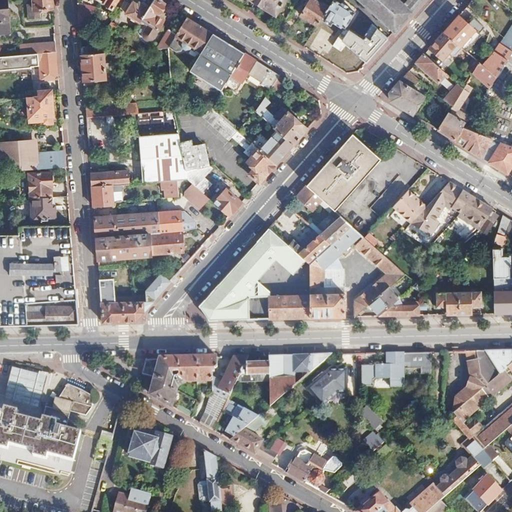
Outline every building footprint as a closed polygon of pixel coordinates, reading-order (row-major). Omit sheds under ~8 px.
[(7,0),(0,0),(0,33),(10,33),(7,0)] [(33,0),(33,3),(27,4),(28,19),(41,18),(40,10),(53,9),(52,0),(33,0)] [(100,0),(106,4),(105,4),(112,9),(117,0),(100,0)] [(158,0),(153,0),(148,9),(141,21),(139,23),(143,25),(144,22),(148,24),(145,29),(155,35),(164,20),(162,17),(164,14),(160,11),(165,4),(158,0)] [(252,0),(276,15),(285,0),(252,0)] [(328,8),(314,0),(309,0),(300,15),(317,26),(320,20),(328,8)] [(333,0),(328,8),(320,20),(329,26),(332,23),(343,30),(354,13),(348,9),(348,8),(341,3),(340,5),(333,0)] [(359,0),(395,31),(411,12),(397,0),(359,0)] [(137,5),(132,2),(126,12),(141,21),(148,9),(138,3),(137,5)] [(93,12),(79,12),(80,25),(85,24),(93,12)] [(469,23),(459,15),(444,32),(457,43),(461,46),(481,24),(474,17),(469,23)] [(187,18),(177,35),(170,47),(176,51),(182,50),(184,48),(186,49),(192,48),(192,47),(202,54),(192,69),(191,71),(222,91),(231,76),(235,69),(245,53),(214,34),(187,18)] [(511,25),(502,41),(505,43),(488,69),(497,76),(511,54),(511,25)] [(376,27),(359,46),(372,57),(389,38),(376,27)] [(177,35),(169,30),(157,49),(169,47),(170,47),(177,35)] [(457,43),(444,32),(429,48),(443,60),(456,45),(457,43)] [(56,43),(22,44),(23,54),(42,53),(57,51),(56,43)] [(98,45),(81,46),(82,55),(98,53),(98,45)] [(43,63),(39,63),(40,67),(40,78),(41,81),(59,79),(57,51),(42,53),(43,63)] [(42,53),(23,54),(0,57),(0,71),(35,69),(35,67),(40,67),(39,63),(43,63),(42,53)] [(98,53),(82,55),(84,81),(108,78),(106,53),(98,53)] [(231,76),(242,82),(248,71),(262,81),(261,84),(270,90),(272,86),(279,75),(245,53),(235,69),(231,76)] [(424,53),(417,62),(440,80),(442,77),(446,71),(424,53)] [(480,62),(474,57),(466,68),(469,70),(473,73),(480,62)] [(480,62),(473,73),(488,84),(491,86),(497,76),(488,69),(480,62)] [(419,79),(410,70),(390,92),(391,100),(413,114),(425,96),(413,88),(419,79)] [(446,71),(442,77),(457,84),(459,81),(446,71)] [(286,79),(279,75),(272,86),(279,91),(286,79)] [(459,81),(457,84),(445,96),(456,100),(463,89),(465,86),(459,81)] [(463,89),(456,100),(449,111),(455,114),(468,93),(463,89)] [(40,96),(29,97),(31,122),(42,121),(42,126),(54,125),(51,91),(42,92),(39,92),(40,96)] [(270,101),(265,96),(256,111),(260,115),(266,107),(270,101)] [(138,104),(124,106),(124,114),(139,113),(138,104)] [(266,107),(260,115),(277,130),(293,144),(308,127),(289,110),(288,111),(282,104),(274,113),(266,107)] [(124,106),(86,108),(87,117),(124,114),(124,106)] [(212,107),(199,108),(203,117),(212,107)] [(212,107),(203,117),(228,139),(231,136),(246,148),(243,152),(250,158),(247,162),(254,169),(250,174),(259,182),(276,163),(252,142),(238,131),(212,107)] [(176,123),(178,133),(185,166),(194,165),(192,144),(185,140),(182,109),(175,110),(176,123)] [(466,123),(449,111),(438,129),(455,140),(464,126),(466,123)] [(511,145),(464,126),(455,140),(507,172),(511,164),(511,145)] [(269,139),(260,132),(252,142),(276,163),(293,144),(277,130),(269,139)] [(178,133),(139,136),(143,183),(164,181),(179,180),(186,180),(185,166),(178,133)] [(380,159),(353,134),(307,186),(323,200),(335,210),(380,159)] [(33,143),(0,142),(0,151),(2,172),(66,167),(65,151),(38,153),(38,143),(33,143)] [(202,143),(192,144),(194,165),(205,165),(202,143)] [(194,165),(185,166),(186,180),(191,184),(201,193),(210,183),(203,176),(209,168),(205,165),(194,165)] [(128,171),(92,173),(93,186),(113,185),(121,184),(129,184),(128,171)] [(50,172),(29,174),(31,198),(32,198),(52,197),(51,188),(53,188),(52,182),(54,182),(53,174),(51,175),(50,172)] [(179,180),(164,181),(164,190),(167,190),(167,198),(180,197),(179,180)] [(451,209),(452,207),(460,212),(467,217),(465,221),(480,230),(493,209),(449,181),(435,197),(445,203),(444,204),(451,209)] [(121,184),(113,185),(115,205),(118,201),(122,201),(121,184)] [(191,184),(185,191),(185,198),(200,210),(209,200),(201,193),(191,184)] [(113,185),(93,186),(94,207),(115,205),(113,185)] [(307,186),(297,196),(313,211),(323,200),(307,186)] [(217,197),(214,195),(209,200),(228,217),(241,203),(225,188),(217,197)] [(420,201),(409,190),(389,212),(395,218),(402,211),(404,212),(408,208),(411,210),(420,201)] [(52,197),(32,198),(33,221),(56,219),(54,197),(52,197)] [(295,223),(300,216),(289,208),(284,214),(295,223)] [(181,211),(161,212),(162,233),(151,234),(152,254),(179,253),(185,252),(183,223),(185,224),(185,219),(182,220),(181,211)] [(499,215),(493,211),(481,230),(488,235),(499,215)] [(161,212),(95,217),(99,258),(152,254),(151,234),(162,233),(161,212)] [(460,212),(457,216),(465,221),(467,217),(460,212)] [(352,225),(339,215),(322,232),(312,223),(309,226),(319,234),(331,244),(352,225)] [(511,220),(503,215),(496,241),(505,246),(510,238),(511,239),(511,220)] [(0,234),(0,325),(79,324),(71,223),(19,225),(19,234),(0,234)] [(364,237),(352,225),(331,244),(311,263),(310,264),(310,277),(310,288),(335,288),(344,288),(343,268),(323,268),(323,267),(354,238),(358,241),(355,244),(387,273),(377,281),(376,280),(358,296),(360,298),(356,301),(356,316),(368,305),(385,290),(404,273),(382,253),(364,237)] [(271,318),(311,317),(310,294),(270,295),(259,295),(257,279),(276,258),(293,274),(306,260),(289,245),(270,227),(201,305),(208,317),(209,320),(259,318),(271,318)] [(369,232),(364,237),(382,253),(390,245),(382,237),(378,241),(369,232)] [(293,240),(289,245),(306,260),(310,263),(310,264),(311,263),(331,244),(319,234),(303,249),(293,240)] [(505,246),(496,241),(494,248),(494,249),(505,249),(505,246)] [(505,249),(494,249),(494,278),(505,278),(509,277),(509,268),(511,268),(511,257),(505,257),(505,249)] [(117,278),(100,280),(102,303),(119,301),(117,278)] [(505,278),(494,278),(495,313),(511,312),(511,290),(505,291),(505,278)] [(395,301),(385,290),(368,305),(378,316),(390,305),(395,301)] [(459,291),(436,291),(436,306),(447,307),(447,314),(460,314),(459,291)] [(480,291),(459,291),(460,314),(472,314),(472,306),(481,306),(480,291)] [(335,295),(311,295),(311,317),(344,317),(344,295),(335,295)] [(119,301),(102,303),(104,322),(135,321),(154,301),(119,301)] [(417,305),(390,305),(378,316),(418,314),(417,305)] [(511,349),(467,351),(470,377),(466,388),(456,397),(455,413),(505,370),(511,365),(511,363),(511,349)] [(388,365),(367,365),(368,386),(373,386),(373,380),(377,377),(393,378),(393,385),(405,385),(405,364),(423,364),(424,372),(432,372),(433,352),(388,353),(388,365)] [(292,389),(296,385),(296,372),(311,372),(333,354),(270,355),(270,362),(270,380),(270,406),(292,389)] [(234,356),(224,377),(219,388),(231,395),(237,381),(247,362),(250,356),(234,356)] [(155,378),(161,357),(145,357),(141,374),(155,378)] [(161,357),(155,378),(151,394),(172,406),(177,387),(184,380),(212,380),(212,374),(214,375),(214,372),(214,368),(218,366),(218,357),(161,357)] [(270,362),(247,362),(237,381),(258,382),(258,381),(270,380),(270,362)] [(50,378),(13,368),(6,398),(41,408),(50,378)] [(349,370),(331,370),(310,388),(324,405),(339,392),(349,392),(349,370)] [(472,419),(469,416),(511,379),(505,370),(455,413),(474,436),(484,447),(488,444),(506,428),(511,424),(511,423),(511,405),(482,431),(480,428),(485,424),(477,414),(472,419)] [(214,375),(212,374),(212,380),(212,391),(216,393),(219,388),(224,377),(214,372),(214,375)] [(0,446),(8,448),(9,444),(34,451),(32,455),(46,459),(47,454),(72,461),(81,432),(65,427),(70,411),(88,415),(93,408),(94,403),(94,396),(85,391),(70,384),(60,401),(58,400),(54,411),(48,409),(42,424),(17,417),(19,413),(5,409),(3,413),(0,412),(0,446)] [(231,395),(219,388),(216,393),(228,400),(231,395)] [(212,391),(205,410),(199,421),(214,430),(222,412),(223,411),(228,400),(216,393),(212,391)] [(237,405),(228,400),(223,411),(222,412),(231,416),(237,405)] [(245,409),(237,405),(231,416),(233,417),(239,420),(245,409)] [(239,420),(233,417),(224,435),(230,439),(258,416),(245,409),(239,420)] [(369,409),(362,417),(377,429),(384,421),(369,409)] [(262,440),(252,434),(262,425),(266,427),(270,419),(261,414),(258,416),(230,439),(259,456),(265,445),(261,442),(262,440)] [(138,434),(136,434),(129,458),(163,467),(171,439),(159,435),(160,432),(140,426),(138,434)] [(113,434),(103,431),(101,439),(110,442),(113,434)] [(373,431),(364,441),(376,452),(385,441),(373,431)] [(181,438),(176,435),(168,463),(173,464),(177,452),(181,438)] [(474,436),(462,446),(472,457),(482,449),(484,447),(474,436)] [(190,443),(181,438),(177,452),(186,457),(190,443)] [(195,446),(190,443),(186,457),(188,459),(195,446)] [(484,447),(482,449),(491,460),(497,455),(488,444),(484,447)] [(277,454),(266,448),(261,457),(272,463),(277,454)] [(482,449),(472,457),(480,465),(482,468),(491,460),(482,449)] [(216,458),(204,451),(209,501),(210,501),(212,511),(219,511),(218,511),(222,511),(222,509),(221,500),(216,458)] [(306,465),(296,458),(287,472),(320,491),(337,469),(312,454),(306,465)] [(509,481),(511,478),(511,471),(501,456),(495,460),(509,481)] [(436,489),(444,497),(480,465),(472,457),(467,462),(465,459),(459,458),(455,462),(455,467),(458,470),(448,478),(447,476),(443,476),(439,479),(439,483),(441,485),(436,489)] [(481,480),(482,482),(475,491),(488,504),(503,489),(490,475),(486,479),(484,477),(481,480)] [(436,489),(432,484),(409,505),(413,509),(436,489)] [(128,499),(117,496),(111,511),(140,511),(141,511),(145,511),(150,495),(131,489),(128,499)] [(378,493),(357,511),(427,511),(440,500),(444,497),(436,489),(413,509),(409,511),(408,511),(406,511),(397,511),(395,510),(394,511),(378,493)] [(281,511),(280,496),(267,498),(268,511),(281,511)] [(235,498),(221,500),(222,509),(235,507),(235,498)] [(440,511),(447,506),(440,500),(427,511),(440,511)]
